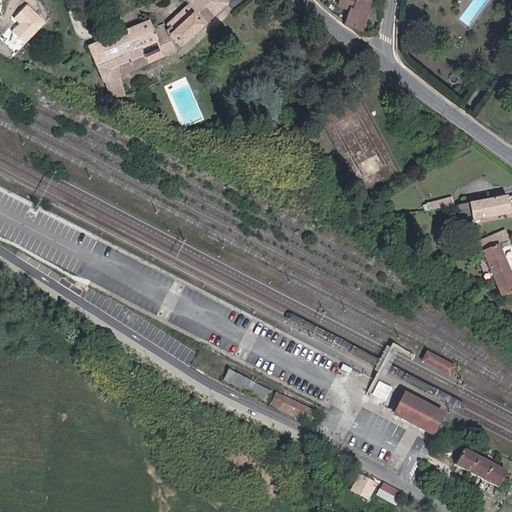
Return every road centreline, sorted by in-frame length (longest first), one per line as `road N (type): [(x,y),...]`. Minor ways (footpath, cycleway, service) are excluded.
road 1 (residential): [(0,251),(199,377),(454,511)]
road 2 (tertiary): [(382,61),(511,154)]
